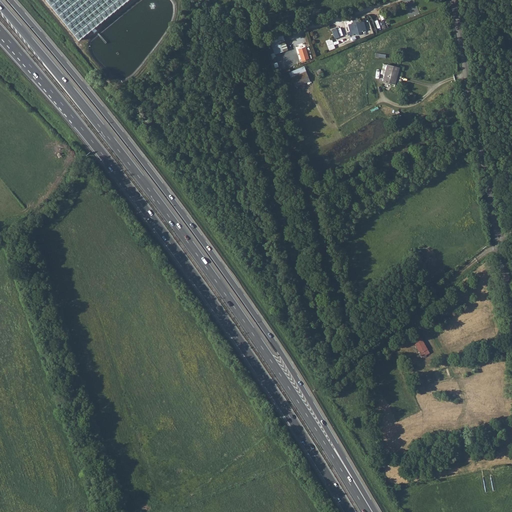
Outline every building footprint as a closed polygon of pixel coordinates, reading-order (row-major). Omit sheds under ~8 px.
[(44,0),(78,40),(127,0),(44,0)] [(347,32),(348,35),(355,33),(356,35),(361,34),(359,26),(349,28),(350,31),(347,32)] [(326,41),(330,50),(335,48),(332,38),(326,41)] [(275,54),(283,52),(280,41),(272,43),(275,54)] [(302,61),(310,59),(306,46),(298,49),(302,61)] [(387,64),(382,81),(393,84),(397,67),(387,64)] [(289,72),(295,87),(309,81),(303,67),(289,72)] [(420,263),(425,280),(429,278),(424,262),(420,263)] [(420,335),(412,340),(419,353),(427,349),(420,335)]
